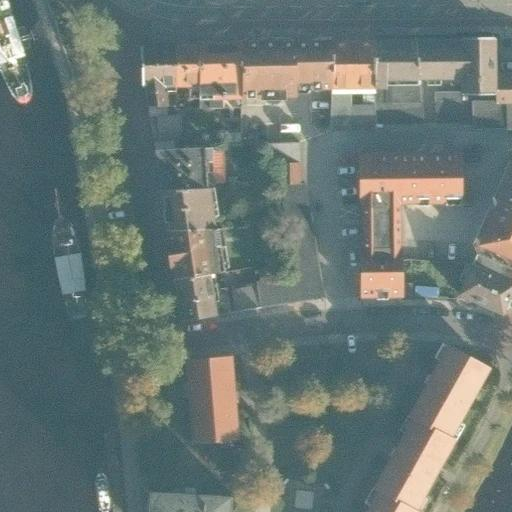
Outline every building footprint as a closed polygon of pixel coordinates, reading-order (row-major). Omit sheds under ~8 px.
[(0,0),(0,70),(3,78),(9,90),(14,98),(16,101),(18,102),(20,103),(21,104),(22,104),(25,103),(27,103),(30,101),(31,100),(31,99),(32,97),(33,95),(33,93),(32,91),(32,84),(28,70),(19,40),(5,0),(0,0)] [(372,34),(331,35),(333,85),(333,105),(354,105),(354,90),(374,90),(374,84),(372,34)] [(414,34),(372,34),(374,84),(379,84),(379,104),(379,123),(429,122),(429,100),(424,100),(424,84),(415,84),(414,34)] [(499,70),(498,34),(414,34),(415,84),(424,84),(459,83),(459,91),(439,92),(440,123),(475,122),(475,100),(499,99),(499,70)] [(316,86),(333,85),(331,35),(315,35),(293,36),(294,90),(305,90),(310,86),(316,86)] [(293,36),(238,37),(237,97),(294,96),(294,90),(293,36)] [(194,83),(194,37),(173,38),(173,84),(194,83)] [(238,37),(194,37),(194,83),(194,95),(203,95),(203,108),(237,106),(237,97),(238,37)] [(173,84),(173,38),(141,38),(142,105),(171,104),(171,89),(174,89),(173,84)] [(511,69),(499,70),(499,99),(475,100),(475,122),(475,128),(511,127),(511,69)] [(354,105),(333,105),(326,129),(372,129),(379,123),(379,104),(354,105)] [(177,113),(153,117),(157,141),(181,137),(177,113)] [(299,142),(262,142),(262,162),(299,161),(299,142)] [(153,152),(159,194),(211,186),(205,144),(153,152)] [(358,149),(361,294),(412,293),(411,247),(397,247),(396,196),(470,194),(470,147),(358,149)] [(511,155),(505,152),(466,241),(469,252),(472,253),(468,261),(511,280),(511,155)] [(300,163),(275,163),(276,183),(300,182),(300,163)] [(322,296),(302,182),(275,187),(291,275),(254,281),(257,306),(322,296)] [(159,194),(165,233),(217,225),(211,186),(159,194)] [(165,233),(171,280),(205,274),(223,272),(217,225),(165,233)] [(511,290),(511,280),(468,261),(453,294),(501,314),(511,290)] [(171,280),(177,319),(229,312),(226,287),(208,289),(205,274),(171,280)] [(252,285),(229,288),(232,310),(255,307),(252,285)] [(452,343),(412,414),(416,417),(455,438),(495,368),(452,343)] [(393,380),(390,351),(275,358),(276,388),(393,380)] [(234,355),(186,359),(192,443),(241,439),(234,355)] [(381,490),(420,511),(459,441),(455,438),(416,417),(377,488),(381,490)] [(381,490),(368,511),(420,511),(381,490)] [(149,511),(232,511),(233,498),(150,495),(149,511)]
